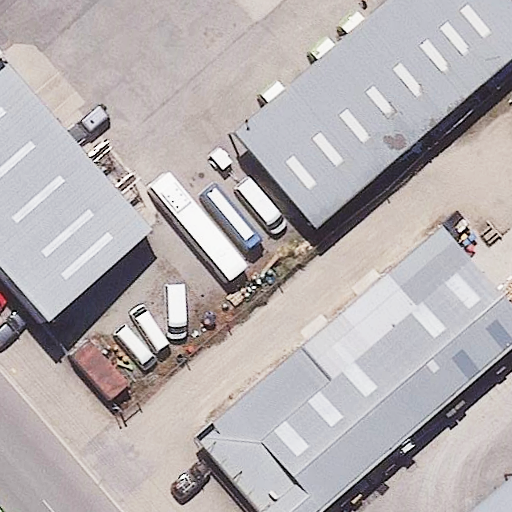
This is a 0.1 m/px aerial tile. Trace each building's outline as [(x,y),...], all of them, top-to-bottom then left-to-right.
[(511,46),(511,29),(486,0),(395,0),(217,155),(290,239),(511,46)] [(139,233),(0,73),(0,287),(33,325),(139,233)] [(318,511),(511,344),(511,326),(432,235),(188,447),(244,511),(318,511)] [(161,369),(107,307),(65,343),(119,405),(161,369)] [(511,511),(511,437),(425,511),(511,511)]
